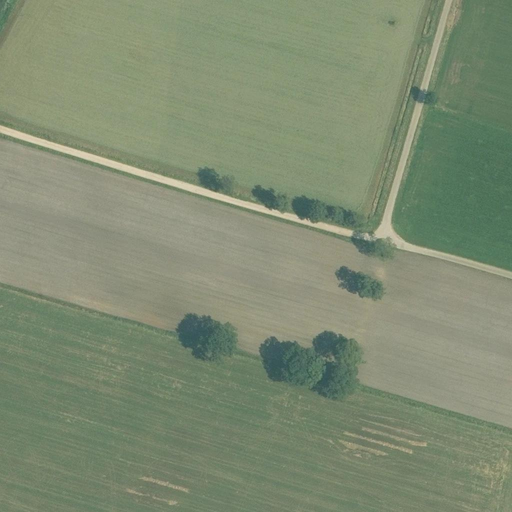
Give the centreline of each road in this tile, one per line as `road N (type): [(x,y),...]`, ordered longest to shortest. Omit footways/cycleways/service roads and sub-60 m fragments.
road 1 (track): [(0,128),(511,275)]
road 2 (unclassified): [(381,240),(449,0)]
